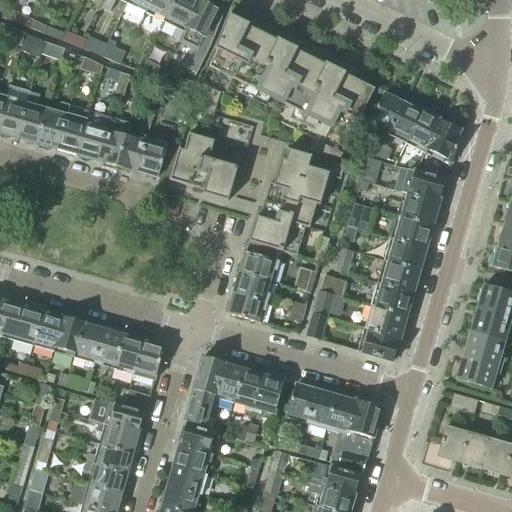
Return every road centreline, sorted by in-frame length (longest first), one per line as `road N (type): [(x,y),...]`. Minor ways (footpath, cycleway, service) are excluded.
road 1 (residential): [(411,392),(489,123),(496,72)]
road 2 (residential): [(189,331),(218,265),(212,253),(137,228),(129,196),(0,162)]
road 3 (residential): [(411,392),(189,331)]
road 4 (residential): [(189,331),(0,275)]
road 5 (residential): [(189,331),(136,511)]
road 6 (residential): [(338,0),(496,72)]
